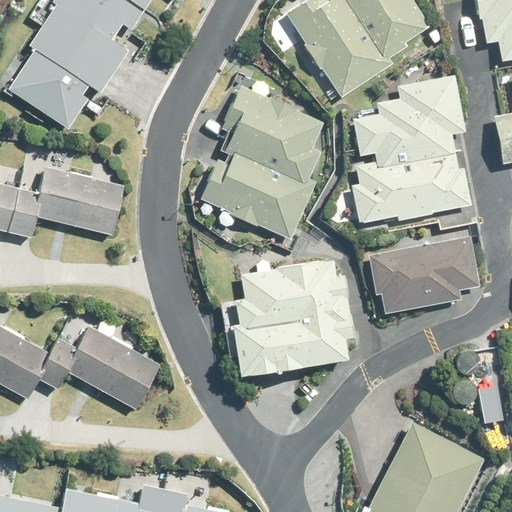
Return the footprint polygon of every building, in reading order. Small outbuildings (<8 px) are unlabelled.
[(122,0),(58,0),(54,7),(58,10),(30,51),(36,55),(10,93),(69,133),(89,103),(84,100),(90,91),(101,98),(130,55),(114,44),(124,29),(133,35),(145,16),(122,0)] [(122,0),(145,16),(156,0),(122,0)] [(310,0),(286,16),(306,47),(305,48),(320,73),(322,71),(342,101),(390,70),(344,0),(310,0)] [(344,0),(390,70),(393,68),(390,63),(407,52),(405,48),(430,30),(413,5),(416,4),(413,0),(344,0)] [(511,63),(511,0),(475,0),(480,22),(482,21),(487,46),(499,44),(503,65),(511,63)] [(376,157),(378,166),(357,170),(358,176),(458,158),(454,140),(468,137),(457,80),(398,91),(400,102),(379,106),(381,118),(354,123),(361,159),(376,157)] [(242,89),(223,132),(230,135),(222,154),(230,158),(314,195),(318,186),(310,183),(322,156),(314,153),(325,128),(298,115),(299,112),(273,101),(273,102),(242,89)] [(511,115),(495,119),(503,167),(511,165),(511,115)] [(219,163),(202,202),(231,216),(231,218),(259,230),(260,229),(292,243),(314,195),(230,158),(227,166),(219,163)] [(360,188),(352,189),(359,227),(397,221),(399,225),(434,219),(433,217),(473,210),(466,173),(460,174),(458,158),(358,176),(360,188)] [(70,175),(72,167),(49,161),(47,169),(41,195),(21,190),(9,235),(33,241),(38,219),(113,238),(125,188),(70,175)] [(0,232),(9,235),(21,190),(0,184),(0,232)] [(472,242),(369,260),(376,300),(382,298),(386,318),(462,305),(460,296),(481,292),(472,242)] [(244,282),(247,306),(238,307),(238,311),(224,313),(231,364),(239,363),(242,382),(351,367),(348,346),(358,345),(349,284),(339,285),(336,268),(278,276),(279,277),(244,282)] [(43,375),(39,383),(58,394),(68,376),(135,413),(160,368),(112,342),(116,336),(94,324),(91,331),(89,330),(77,351),(58,341),(49,357),(40,373),(43,375)] [(40,373),(49,357),(0,330),(0,387),(28,403),(39,383),(43,375),(40,373)] [(481,374),(479,388),(491,390),(494,376),(481,374)] [(500,400),(482,405),(486,421),(504,417),(500,400)] [(458,511),(484,461),(414,425),(371,511),(458,511)] [(60,511),(9,501),(11,488),(0,486),(0,511),(60,511)] [(161,511),(165,493),(143,488),(139,508),(136,507),(137,502),(120,498),(118,504),(66,493),(62,511),(161,511)] [(208,511),(212,500),(188,495),(187,497),(165,493),(161,511),(208,511)]
